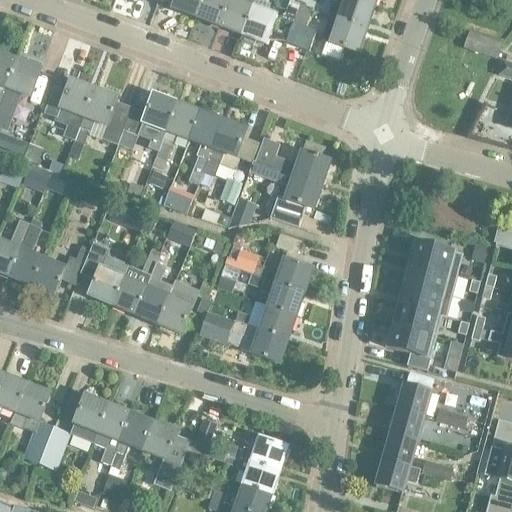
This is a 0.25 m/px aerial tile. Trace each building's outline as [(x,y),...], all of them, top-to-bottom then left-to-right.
[(173,10),(196,19),(203,0),(173,0),(176,1),(174,6),(173,10)] [(203,0),(196,19),(219,27),(229,0),(203,0)] [(229,0),(219,27),(242,36),(253,9),(229,0)] [(375,7),(353,0),(340,0),(337,8),(332,6),(327,17),(338,21),(367,30),(375,7)] [(300,6),(296,15),(309,20),(312,11),(300,6)] [(267,14),(253,9),(242,36),(266,45),(267,42),(286,42),(293,24),(284,20),(267,14)] [(296,15),(293,24),(306,29),(309,20),(296,15)] [(367,30),(338,21),(330,45),(359,54),(367,30)] [(306,29),(293,24),(286,42),(285,44),(309,53),(317,33),(306,29)] [(469,33),(463,50),(497,62),(503,44),(469,33)] [(0,107),(3,100),(7,90),(17,62),(0,55),(0,107)] [(40,71),(42,65),(28,60),(26,65),(17,62),(7,90),(30,99),(41,71),(40,71)] [(511,65),(504,63),(500,77),(511,80),(511,65)] [(84,119),(95,91),(71,82),(67,93),(55,89),(45,115),(57,120),(61,110),(72,114),(68,127),(70,127),(65,140),(75,143),(84,119)] [(118,100),(95,91),(84,119),(75,143),(83,146),(88,134),(90,135),(94,123),(108,128),(103,141),(117,147),(123,131),(131,110),(116,104),(118,100)] [(131,110),(123,131),(138,137),(143,124),(156,129),(148,150),(158,154),(177,105),(153,96),(146,115),(131,110)] [(0,130),(8,134),(18,105),(3,100),(0,107),(0,130)] [(177,105),(158,154),(153,170),(161,173),(175,136),(189,142),(200,114),(177,105)] [(200,114),(189,142),(204,147),(190,185),(198,188),(200,183),(203,175),(204,173),(223,122),(200,114)] [(247,131),(223,122),(204,173),(203,175),(213,178),(217,166),(220,167),(224,155),(236,159),(247,131)] [(20,141),(16,155),(23,157),(28,144),(20,141)] [(254,164),(322,188),(330,164),(322,161),(325,150),(306,143),(298,167),(275,158),(279,146),(263,141),(254,164)] [(120,162),(134,168),(140,155),(126,148),(120,162)] [(322,188),(254,164),(251,174),(290,188),(286,202),(279,199),(271,221),(300,231),(308,209),(314,211),(322,188)] [(47,188),(53,174),(37,167),(32,165),(27,176),(26,179),(47,188)] [(165,177),(154,172),(150,185),(160,189),(165,177)] [(235,207),(243,186),(229,181),(221,202),(235,207)] [(121,226),(128,209),(116,205),(109,221),(121,226)] [(230,215),(233,209),(226,206),(224,212),(230,215)] [(236,209),(228,231),(240,229),(246,213),(236,209)] [(36,213),(32,223),(9,278),(31,287),(43,260),(29,255),(39,231),(38,231),(44,216),(36,213)] [(221,219),(218,225),(227,228),(230,220),(225,217),(221,219)] [(239,239),(250,242),(256,222),(245,219),(239,239)] [(0,242),(0,274),(9,278),(32,223),(25,220),(23,225),(20,223),(10,246),(0,242)] [(206,238),(199,235),(197,242),(203,244),(206,238)] [(284,261),(279,276),(254,267),(251,276),(265,281),(304,295),(312,271),(295,265),(302,244),(280,237),(275,250),(288,255),(285,262),(284,261)] [(226,245),(217,242),(212,254),(221,257),(226,245)] [(457,278),(463,256),(417,244),(413,257),(416,258),(414,266),(457,278)] [(91,252),(85,266),(80,278),(95,284),(89,297),(113,306),(124,279),(102,270),(109,252),(94,246),(91,252)] [(478,247),(474,262),(485,265),(489,250),(478,247)] [(85,266),(91,252),(82,248),(76,262),(85,266)] [(163,249),(151,277),(147,289),(135,316),(158,325),(169,298),(158,293),(173,253),(163,249)] [(43,260),(31,287),(54,297),(66,270),(43,260)] [(240,272),(251,276),(254,267),(242,264),(240,272)] [(452,299),(457,278),(414,266),(411,275),(409,274),(406,287),(452,299)] [(124,279),(113,306),(135,316),(147,289),(151,277),(129,269),(124,280),(124,279)] [(493,290),(497,278),(488,276),(485,288),(493,290)] [(233,304),(248,310),(257,284),(243,279),(233,304)] [(272,296),(268,308),(296,318),(304,295),(265,281),(261,293),(272,296)] [(477,296),(480,284),(472,282),(469,293),(477,296)] [(203,300),(206,301),(212,288),(203,285),(197,299),(202,301),(203,300)] [(446,321),(452,299),(406,287),(402,299),(405,300),(403,307),(400,307),(400,308),(442,319),(446,321)] [(488,310),(491,298),(483,296),(480,308),(488,310)] [(192,308),(169,298),(158,325),(181,335),(192,308)] [(203,300),(202,301),(197,315),(205,318),(212,304),(206,301),(203,300)] [(472,315),(475,305),(466,303),(464,313),(472,315)] [(288,341),(296,318),(268,308),(260,332),(288,341)] [(436,339),(442,319),(400,308),(397,320),(399,320),(397,329),(436,339)] [(235,323),(249,328),(252,318),(238,313),(235,323)] [(234,324),(209,314),(208,314),(199,337),(226,347),(227,344),(231,334),(234,324)] [(511,316),(507,315),(502,336),(511,338),(511,316)] [(482,332),(486,320),(477,318),(474,329),(482,332)] [(249,328),(235,323),(234,324),(231,334),(246,339),(243,350),(242,352),(252,355),(280,365),(288,341),(260,332),(250,328),(249,328)] [(466,337),(469,326),(461,324),(458,335),(466,337)] [(431,361),(436,339),(397,329),(395,338),(392,337),(389,350),(431,361)] [(479,343),(482,332),(474,329),(471,341),(479,343)] [(511,338),(502,336),(490,333),(488,343),(499,346),(496,358),(511,362),(511,338)] [(456,373),(459,362),(448,359),(445,370),(456,373)] [(430,393),(434,381),(409,374),(406,386),(430,393)] [(27,386),(4,377),(0,387),(0,407),(16,414),(27,386)] [(50,396),(27,386),(16,414),(27,418),(22,431),(34,436),(39,423),(50,396)] [(406,386),(398,412),(425,419),(432,393),(406,386)] [(92,448),(109,407),(85,398),(74,425),(76,426),(71,439),(74,440),(71,447),(88,454),(91,448),(92,448)] [(131,416),(109,407),(92,448),(105,453),(115,457),(131,416)] [(425,419),(398,412),(391,437),(418,444),(425,419)] [(440,412),(437,423),(467,431),(470,420),(440,412)] [(131,416),(115,457),(124,461),(130,447),(143,452),(154,425),(131,416)] [(204,421),(197,444),(210,449),(218,426),(204,421)] [(40,467),(55,429),(41,424),(26,461),(40,467)] [(154,425),(143,452),(167,462),(177,434),(154,425)] [(55,429),(40,467),(54,472),(69,435),(55,429)] [(418,444),(391,437),(384,461),(411,469),(418,444)] [(227,454),(280,473),(288,449),(260,439),(255,453),(230,444),(227,454)] [(511,511),(511,449),(504,448),(503,452),(492,449),(484,477),(495,480),(500,481),(496,498),(491,497),(486,511),(511,511)] [(115,457),(105,453),(101,465),(110,469),(115,457)] [(280,473),(227,454),(223,465),(238,470),(237,473),(247,477),(244,486),(272,496),(280,473)] [(124,461),(115,457),(110,469),(120,472),(124,461)] [(411,469),(384,461),(377,487),(403,496),(406,485),(416,488),(421,473),(410,470),(411,469)] [(426,464),(423,472),(451,480),(454,472),(426,464)] [(124,483),(110,477),(103,497),(116,502),(124,483)] [(266,511),(272,496),(244,486),(240,498),(216,490),(214,494),(211,493),(208,500),(212,501),(226,506),(236,509),(243,511),(266,511)] [(134,511),(136,506),(125,501),(120,511),(134,511)] [(223,511),(226,506),(212,501),(208,511),(223,511)] [(0,502),(0,511),(12,511),(14,508),(0,502)]
